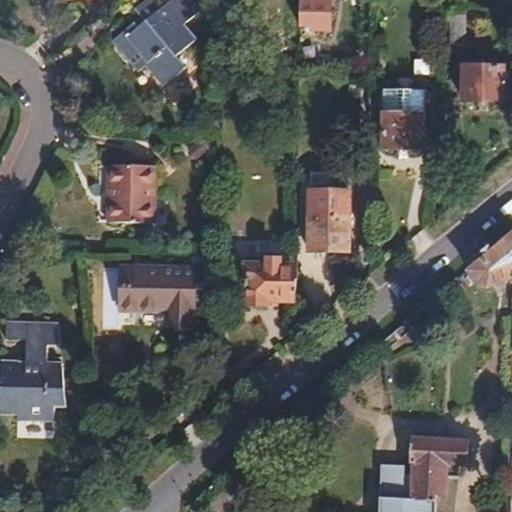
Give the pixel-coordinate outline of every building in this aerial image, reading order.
[(136,30),(132,25),(110,43),(136,74),(143,68),(161,89),(185,70),(175,58),(195,42),(182,27),(204,9),(196,0),(172,0),(161,10),(152,0),(148,0),(134,12),(140,19),(144,23),(136,30)] [(298,0),(298,23),(314,23),(314,31),(333,31),(333,0),(298,0)] [(140,19),(132,25),(136,30),(144,23),(140,19)] [(460,21),(445,21),(445,50),(460,51),(460,21)] [(503,67),(460,66),(460,103),(502,104),(503,67)] [(382,96),(380,149),(422,150),(422,114),(423,97),(408,97),(382,96)] [(101,167),(99,224),(143,225),(145,168),(101,167)] [(305,193),(304,252),(343,253),(344,194),(305,193)] [(511,277),(511,231),(463,272),(477,288),(486,289),(511,277)] [(265,295),(293,296),(294,275),(285,275),(286,259),(270,258),(270,252),(257,251),(256,257),(239,257),(238,300),(265,300),(265,295)] [(119,313),(157,313),(158,308),(167,308),(167,313),(167,328),(193,329),(193,272),(120,270),(119,313)] [(0,365),(0,417),(12,418),(13,424),(49,425),(49,412),(61,412),(59,367),(46,367),(45,350),(57,350),(56,327),(4,325),(3,343),(23,343),(22,366),(0,365)] [(379,465),(376,511),(434,511),(435,503),(442,491),(442,474),(463,474),(463,461),(469,461),(469,441),(411,439),(410,460),(415,460),(413,492),(404,492),(405,465),(379,465)] [(435,503),(434,511),(461,511),(463,474),(442,474),(442,491),(435,503)] [(49,483),(48,502),(75,503),(75,484),(49,483)]
